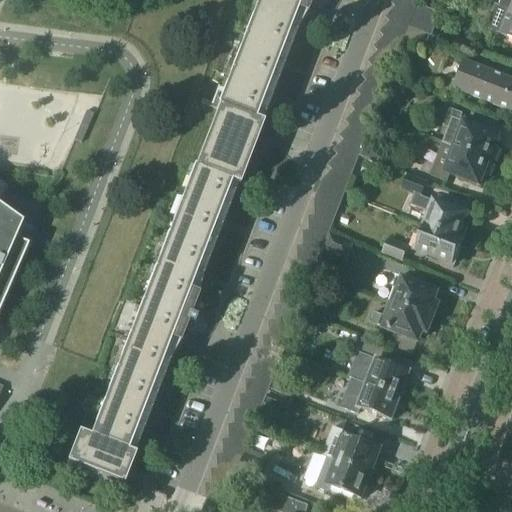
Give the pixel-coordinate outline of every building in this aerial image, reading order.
[(259,0),(250,26),(242,46),(166,241),(158,261),(140,308),(114,375),(106,395),(88,441),(77,437),(65,468),(122,490),(134,460),(126,457),(230,189),(240,193),(264,130),(254,126),(302,0),(259,0)] [(406,0),(398,0),(393,6),(396,12),(409,26),(413,16),(415,10),(406,0)] [(406,0),(415,10),(419,0),(406,0)] [(511,0),(501,0),(498,9),(510,14),(511,11),(511,0)] [(511,11),(510,14),(501,35),(511,39),(511,11)] [(387,21),(391,26),(404,40),(404,39),(408,28),(409,26),(396,12),(387,21)] [(413,16),(409,26),(408,28),(428,35),(433,24),(413,16)] [(391,26),(381,35),(386,40),(398,54),(404,40),(391,26)] [(428,35),(408,28),(404,39),(424,47),(428,35)] [(386,40),(376,51),(379,57),(391,71),(398,54),(386,40)] [(448,80),(445,88),(511,114),(511,82),(464,64),(468,55),(433,42),(430,51),(463,64),(456,83),(448,80)] [(370,65),(374,71),(386,84),(388,80),(391,71),(379,57),(370,65)] [(364,80),(367,84),(380,98),(382,94),(386,84),(374,71),(364,80)] [(388,80),(386,84),(382,94),(410,106),(416,91),(388,80)] [(367,84),(357,95),(362,99),(375,113),(380,98),(367,84)] [(362,99),(352,110),(356,115),(369,128),(375,113),(362,99)] [(498,139),(458,123),(461,116),(450,112),(444,129),(450,131),(444,145),(454,149),(493,164),(498,151),(495,148),(498,139)] [(84,114),(72,144),(79,147),(92,118),(84,114)] [(356,115),(346,126),(350,130),(362,143),(363,140),(366,135),(369,128),(356,115)] [(350,130),(341,140),(344,146),(358,160),(359,156),(362,143),(350,130)] [(359,156),(363,158),(364,156),(385,165),(390,154),(370,147),(363,140),(362,143),(359,156)] [(344,146),(334,155),(339,160),(352,175),(358,160),(344,146)] [(448,163),(444,162),(440,172),(480,187),(483,178),(487,179),(493,164),(454,149),(448,163)] [(339,160),(329,169),(333,175),(347,190),(352,175),(339,160)] [(333,175),(322,184),(318,193),(342,202),(347,190),(333,175)] [(409,209),(429,216),(425,228),(424,228),(463,243),(463,242),(468,227),(464,225),(467,216),(434,203),(433,205),(421,200),(427,185),(406,177),(399,193),(413,198),(409,209)] [(342,202),(318,193),(315,202),(316,218),(336,216),(342,202)] [(0,309),(27,248),(14,242),(21,227),(0,212),(0,309)] [(336,216),(316,218),(310,219),(310,232),(331,230),(336,216)] [(420,238),(415,252),(453,267),(463,243),(424,228),(425,228),(419,226),(415,236),(421,238),(420,238)] [(331,230),(310,232),(304,233),(305,248),(325,246),(328,237),(331,230)] [(328,237),(325,246),(322,253),(347,262),(353,246),(328,237)] [(387,241),(381,257),(402,265),(408,249),(387,241)] [(325,246),(305,248),(297,249),(298,263),(319,261),(322,253),(325,246)] [(319,261),(298,263),(292,264),(293,278),(313,276),(319,261)] [(313,276),(293,278),(287,279),(288,292),(308,290),(313,276)] [(394,290),(399,292),(394,307),(432,321),(438,308),(434,304),(438,295),(398,280),(394,290)] [(308,290),(288,292),(281,293),(282,307),(302,305),(308,290)] [(323,325),(330,307),(306,297),(299,316),(323,325)] [(302,305),(282,307),(276,308),(277,322),(296,320),(298,316),(302,305)] [(369,326),(378,330),(379,328),(419,343),(423,333),(427,335),(432,321),(394,307),(389,320),(383,318),(374,314),(369,326)] [(298,316),(296,320),(293,329),(316,338),(321,325),(298,316)] [(296,320),(277,322),(270,322),(271,337),(291,335),(293,329),(296,320)] [(291,335),(271,337),(263,338),(265,353),(285,351),(291,335)] [(347,381),(363,386),(363,385),(402,400),(411,376),(379,364),(385,350),(360,340),(355,354),(357,355),(347,381)] [(285,351),(265,353),(257,353),(259,367),(279,365),(285,351)] [(279,365),(259,367),(252,368),(253,382),(273,380),(274,377),(279,365)] [(274,377),(273,380),(268,392),(292,401),(298,386),(274,377)] [(273,380),(253,382),(246,383),(248,397),(267,395),(268,393),(268,392),(273,380)] [(358,399),(354,398),(351,407),(393,423),(402,400),(363,385),(363,386),(358,399)] [(268,393),(267,395),(262,408),(287,418),(292,402),(268,393)] [(267,395),(248,397),(240,398),(241,412),(262,410),(262,408),(267,395)] [(262,410),(241,412),(235,413),(236,425),(256,423),(262,410)] [(256,423),(236,425),(229,426),(230,441),(250,439),(256,423)] [(339,449),(344,451),(338,464),(372,477),(381,453),(343,438),(339,449)] [(250,439),(230,441),(223,442),(224,456),(245,454),(246,451),(250,439)] [(246,451),(245,454),(239,468),(235,478),(258,486),(267,465),(263,464),(265,457),(246,451)] [(245,454),(224,456),(218,457),(219,471),(239,468),(245,454)] [(362,502),(372,477),(338,464),(338,465),(326,460),(316,488),(355,504),(357,500),(362,502)] [(239,468),(219,471),(211,471),(212,485),(233,483),(235,478),(239,468)] [(233,483),(212,485),(205,486),(207,500),(228,497),(233,483)] [(265,510),(269,511),(305,511),(307,508),(271,494),(265,510)] [(222,511),(228,497),(207,500),(202,511),(222,511)]
